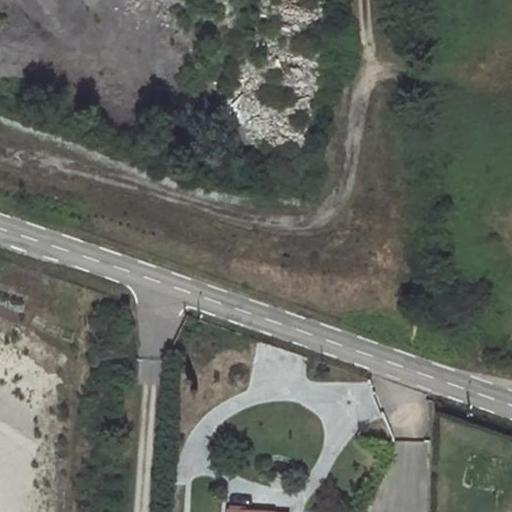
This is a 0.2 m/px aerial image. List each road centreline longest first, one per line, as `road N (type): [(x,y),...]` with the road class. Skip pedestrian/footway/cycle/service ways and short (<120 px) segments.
road 1 (unclassified): [(511,407),(0,233)]
road 2 (unknown): [(163,288),(144,511)]
